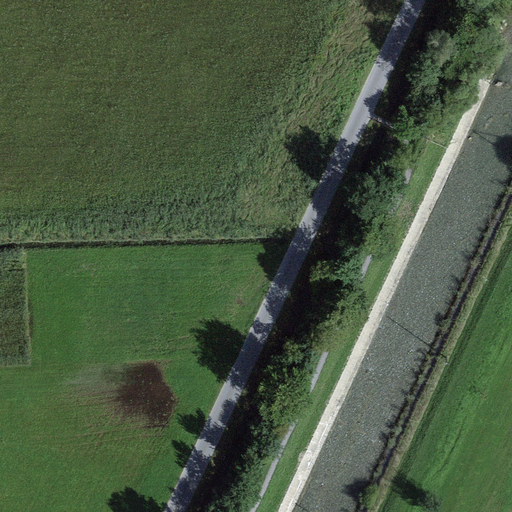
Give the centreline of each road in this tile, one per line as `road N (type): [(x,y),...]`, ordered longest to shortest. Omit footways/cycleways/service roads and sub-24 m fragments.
road 1 (track): [(172,511),(365,109)]
road 2 (track): [(365,109),(417,0)]
